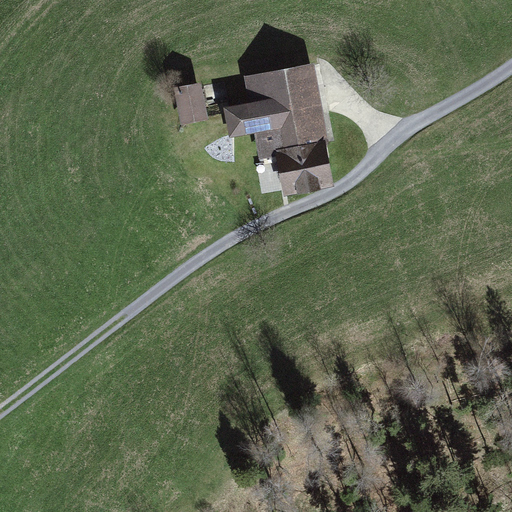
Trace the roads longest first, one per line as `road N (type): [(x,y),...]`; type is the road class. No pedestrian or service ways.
road 1 (unclassified): [(511,68),(397,137),(338,189),(251,228),(126,315)]
road 2 (track): [(126,315),(0,412)]
